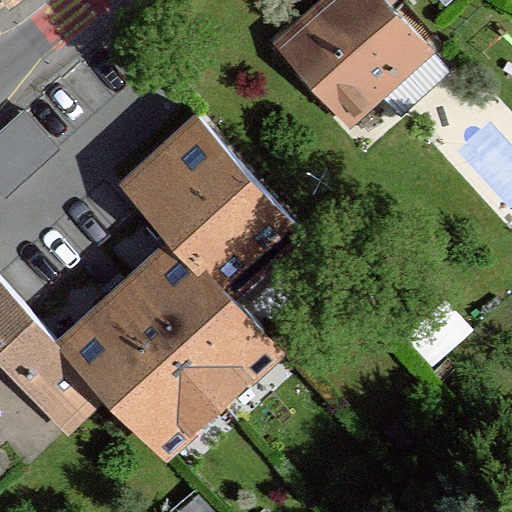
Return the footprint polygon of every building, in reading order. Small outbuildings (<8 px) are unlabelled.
[(0,0),(0,9),(12,0),(0,0)] [(321,0),(316,5),(280,37),(353,120),(432,51),(386,0),(321,0)] [(25,108),(0,131),(0,189),(5,195),(59,145),(28,112),(25,108)] [(293,228),(200,122),(132,181),(152,204),(184,240),(226,287),(293,228)] [(431,275),(431,236),(384,237),(384,276),(431,275)] [(184,240),(64,345),(101,387),(157,450),(277,345),(226,287),(184,240)] [(0,351),(62,421),(101,387),(64,345),(32,309),(0,273),(0,351)]
